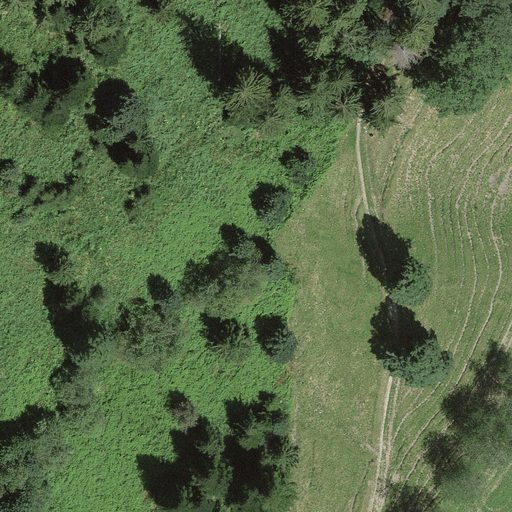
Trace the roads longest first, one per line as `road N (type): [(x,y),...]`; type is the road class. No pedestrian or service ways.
road 1 (track): [(396,0),(363,96),(367,182),(407,361),(375,511)]
road 2 (track): [(0,490),(111,349),(236,262),(334,152),(365,130)]
